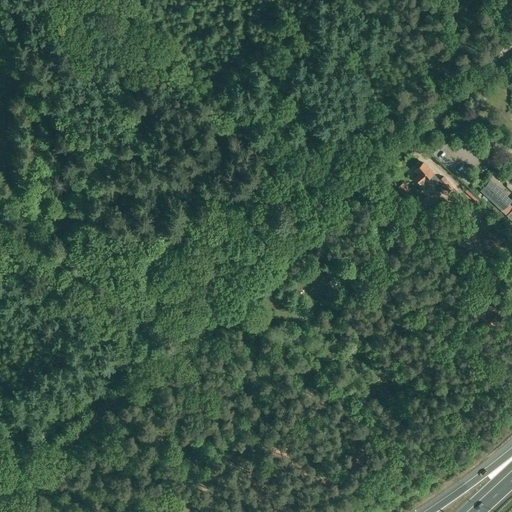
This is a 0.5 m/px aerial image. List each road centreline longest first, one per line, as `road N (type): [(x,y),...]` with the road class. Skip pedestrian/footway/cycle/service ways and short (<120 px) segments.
road 1 (unclassified): [(0,507),(511,50)]
road 2 (track): [(133,320),(167,291),(214,286),(300,212),(299,200),(262,163)]
